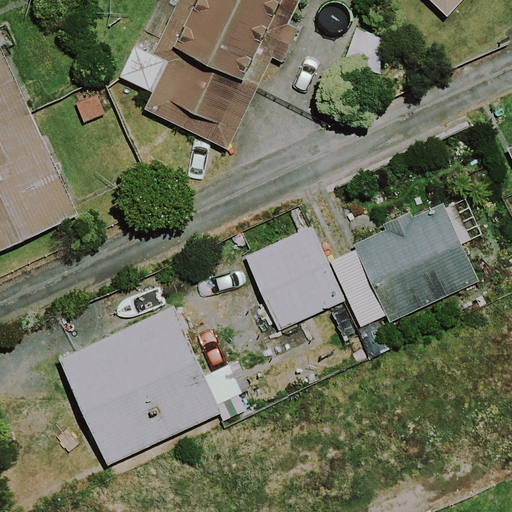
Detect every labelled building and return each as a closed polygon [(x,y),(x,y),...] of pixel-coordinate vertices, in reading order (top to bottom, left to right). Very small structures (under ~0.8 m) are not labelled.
[(299,0),(178,0),(150,55),(133,46),(116,78),(148,95),(140,110),(222,152),(299,0)] [(460,0),(424,0),(443,18),(460,0)] [(0,252),(75,218),(0,54),(0,252)] [(274,334),(344,303),(369,360),(395,349),(385,325),(472,287),(439,210),(325,259),(309,223),(239,254),(274,334)] [(199,376),(169,311),(56,363),(102,465),(239,402),(223,365),(199,376)] [(257,448),(264,462),(287,511),(343,511),(439,467),(419,427),(429,422),(414,390),(309,440),(303,426),(257,448)] [(489,452),(480,455),(493,486),(511,477),(511,406),(476,422),(489,452)]
